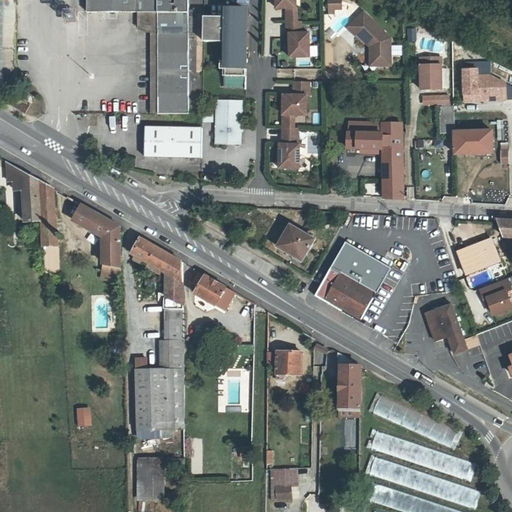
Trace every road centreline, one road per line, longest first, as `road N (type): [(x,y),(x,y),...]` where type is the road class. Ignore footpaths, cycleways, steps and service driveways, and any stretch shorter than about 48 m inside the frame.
road 1 (primary): [(146,212),(458,404)]
road 2 (residential): [(511,214),(259,200)]
road 3 (residential): [(259,200),(255,0)]
road 4 (primary): [(146,212),(0,119)]
road 5 (primary): [(0,130),(146,212)]
